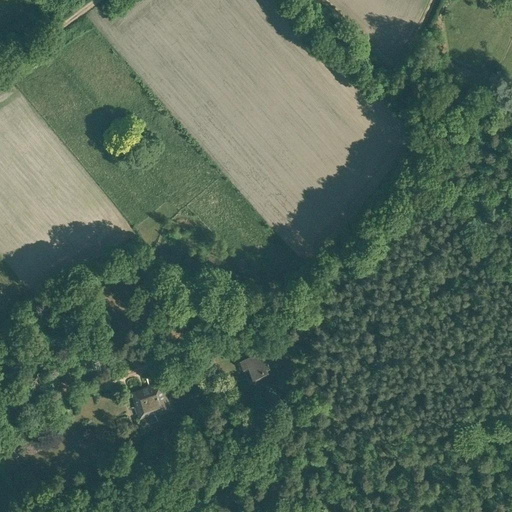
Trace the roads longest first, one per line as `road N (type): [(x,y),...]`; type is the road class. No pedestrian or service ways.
road 1 (track): [(312,311),(444,167),(486,107),(427,96),(394,67)]
road 2 (track): [(224,511),(232,480),(300,367),(312,311)]
road 3 (track): [(420,511),(399,469),(363,430),(294,380)]
road 4 (unknown): [(0,348),(40,342),(99,376),(149,371)]
road 5 (track): [(363,430),(406,436),(511,404)]
